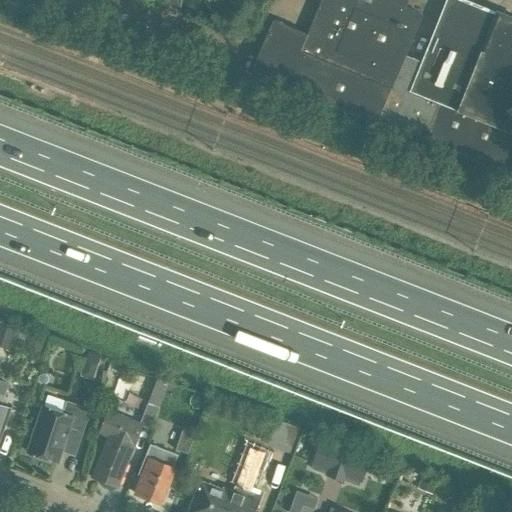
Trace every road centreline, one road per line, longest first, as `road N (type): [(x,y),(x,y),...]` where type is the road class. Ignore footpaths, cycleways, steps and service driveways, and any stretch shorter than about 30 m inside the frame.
road 1 (motorway): [(511,346),(0,146)]
road 2 (motorway): [(0,225),(511,424)]
